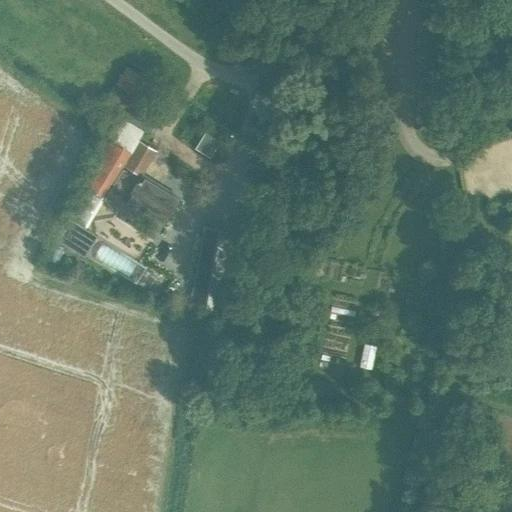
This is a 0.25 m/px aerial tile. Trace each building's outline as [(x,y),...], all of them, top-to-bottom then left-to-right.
[(212,21),(206,30),(215,36),(221,27),(212,21)] [(114,84),(129,94),(131,95),(142,78),(126,66),(114,84)] [(114,84),(104,98),(118,109),(128,94),(114,84)] [(80,182),(79,185),(103,200),(120,210),(126,200),(163,222),(178,197),(141,174),(155,151),(138,140),(143,131),(147,132),(150,126),(133,116),(130,123),(124,119),(109,143),(106,140),(80,182)] [(68,217),(55,239),(84,257),(97,236),(85,228),(86,227),(103,200),(79,185),(62,213),(68,217)] [(52,242),(45,257),(56,263),(63,248),(52,242)] [(150,273),(140,289),(155,298),(165,282),(150,273)]
